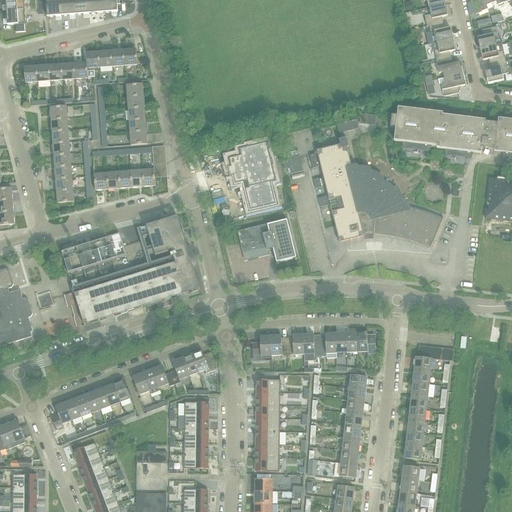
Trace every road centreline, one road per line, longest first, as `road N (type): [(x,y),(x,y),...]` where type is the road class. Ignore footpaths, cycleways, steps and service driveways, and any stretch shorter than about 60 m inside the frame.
road 1 (residential): [(220,306),(16,370)]
road 2 (residential): [(227,334),(28,407)]
road 3 (residential): [(38,235),(0,57)]
road 4 (residential): [(191,194),(147,18)]
road 5 (residential): [(396,296),(312,291),(220,306)]
road 6 (residential): [(229,511),(227,334)]
road 7 (residential): [(373,511),(392,336)]
road 8 (residential): [(227,334),(336,320),(393,324)]
road 9 (residential): [(38,235),(191,194)]
road 10 (residential): [(0,57),(147,18)]
road 11 (residential): [(511,99),(479,95),(457,0)]
